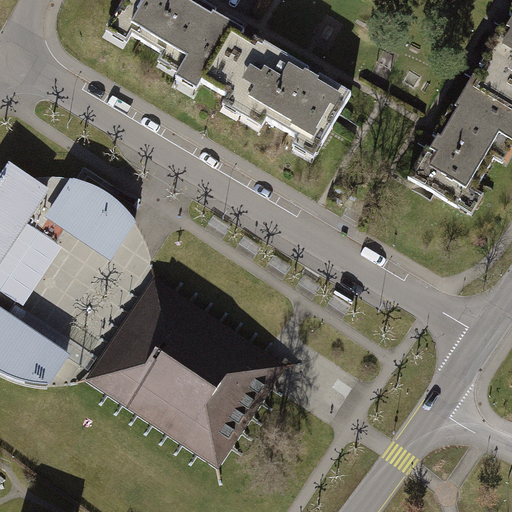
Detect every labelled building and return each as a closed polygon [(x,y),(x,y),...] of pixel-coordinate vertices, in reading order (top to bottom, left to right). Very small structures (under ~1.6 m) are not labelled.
[(176,0),(137,0),(112,44),(136,57),(142,47),(170,62),(164,73),(185,85),(182,91),(208,106),(215,96),(246,40),(176,0)] [(511,15),(507,24),(503,30),(508,33),(499,48),(495,45),(482,66),(485,68),(474,88),(471,91),(464,87),(450,111),(453,112),(438,136),(435,134),(417,165),(409,178),(470,215),(482,195),(476,191),(494,160),(502,165),(511,149),(511,15)] [(246,40),(215,96),(238,109),(231,120),(271,142),(277,132),(309,76),(246,40)] [(363,106),(309,76),(277,132),(308,150),(301,163),(323,176),(363,106)] [(74,183),(43,186),(18,172),(0,199),(0,377),(4,381),(26,388),(57,390),(75,362),(21,326),(76,241),(119,265),(146,222),(124,203),(103,191),(74,183)] [(265,360),(156,287),(104,365),(109,368),(104,375),(99,383),(216,461),(271,380),(258,371),(261,366),(265,360)]
